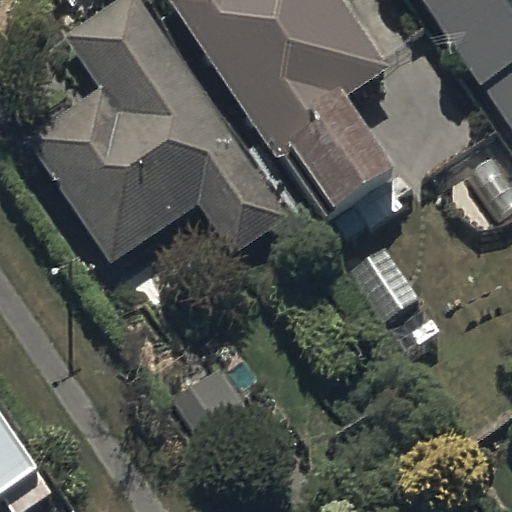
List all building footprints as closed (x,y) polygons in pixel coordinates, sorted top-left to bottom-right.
[(95,101),(21,151),(106,277),(195,217),(230,270),(289,230),(135,0),(61,50),(95,101)] [(171,0),(162,6),(273,172),(278,169),(323,236),(353,216),(369,239),(399,218),(384,195),(393,190),(342,114),(387,84),(330,0),(171,0)] [(511,0),(409,0),(511,151),(511,0)] [(386,259),(347,284),(382,337),(421,312),(386,259)] [(0,507),(3,511),(57,511),(0,431),(0,507)]
